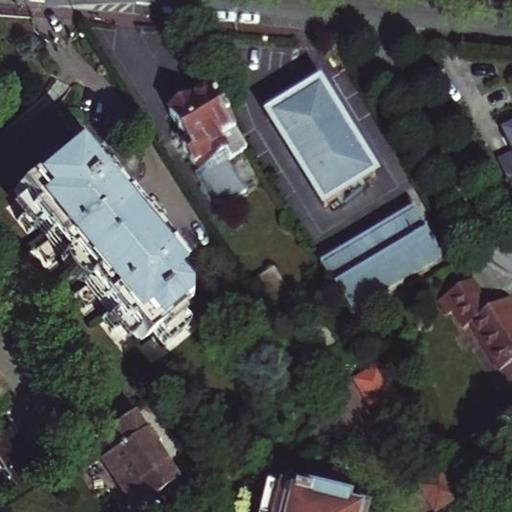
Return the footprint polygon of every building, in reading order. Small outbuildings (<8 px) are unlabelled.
[(324,205),(375,174),(319,85),(269,117),(324,205)] [(230,161),(248,150),(212,92),(192,105),(191,103),(173,115),(191,144),(185,147),(198,167),(200,166),(225,206),(249,191),(230,161)] [(69,141),(51,156),(46,156),(40,158),(35,161),(32,164),(31,169),(31,173),(12,188),(29,209),(39,220),(36,222),(38,224),(49,238),(45,241),(56,255),(60,252),(63,255),(59,258),(59,263),(61,268),(65,275),(71,280),(76,283),(81,284),(85,281),(87,285),(83,288),(95,302),(100,298),(102,301),(111,312),(107,315),(119,329),(125,323),(135,334),(141,342),(155,331),(165,343),(193,320),(183,308),(198,296),(181,275),(184,272),(165,249),(169,246),(122,189),(118,193),(88,156),(84,159),(69,141)] [(325,273),(351,315),(444,257),(412,206),(320,265),(325,273)] [(39,220),(29,209),(18,218),(28,231),(38,224),(36,222),(39,220)] [(56,255),(45,241),(36,248),(48,262),(56,255)] [(308,249),(253,283),(267,304),(321,270),(308,249)] [(447,295),(502,394),(511,388),(511,298),(490,310),(473,280),(447,295)] [(95,302),(83,288),(75,295),(86,309),(95,302)] [(119,329),(107,315),(102,319),(114,333),(116,331),(119,329)] [(125,342),(135,334),(125,323),(119,329),(116,331),(125,342)] [(413,415),(382,364),(355,381),(386,432),(413,415)] [(178,481),(133,413),(104,432),(116,450),(104,458),(137,508),(178,481)] [(37,477),(7,430),(0,434),(0,460),(19,489),(37,477)] [(436,511),(463,495),(447,470),(420,487),(436,511)] [(363,511),(351,509),(352,506),(309,495),(308,498),(285,492),(284,495),(274,492),(269,511),(363,511)]
